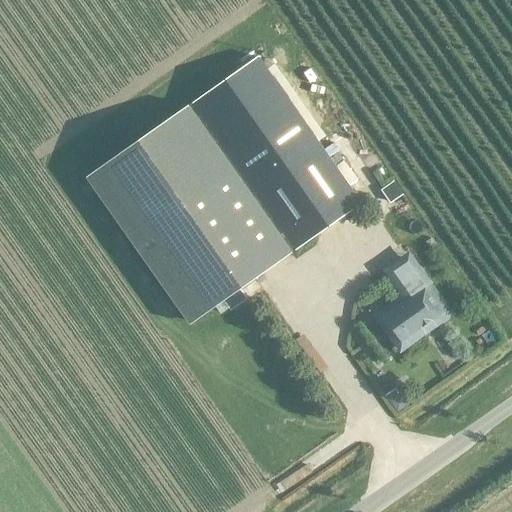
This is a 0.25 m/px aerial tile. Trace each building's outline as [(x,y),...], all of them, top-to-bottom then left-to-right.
[(257,57),(192,103),(296,250),(361,204),(257,57)] [(291,253),(188,106),(89,176),(193,323),(291,253)] [(402,193),(394,182),(384,189),(391,200),(402,193)] [(435,244),(431,238),(425,243),(429,249),(435,244)] [(382,314),(380,322),(386,330),(385,331),(389,337),(390,336),(400,350),(424,332),(423,331),(424,327),(429,323),(434,324),(435,325),(449,315),(421,276),(408,285),(413,291),(382,314)]
